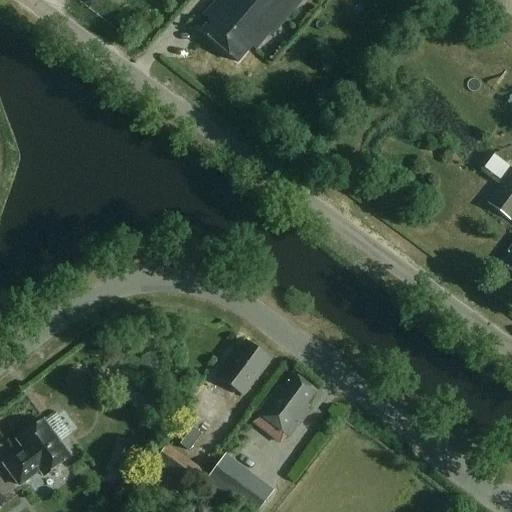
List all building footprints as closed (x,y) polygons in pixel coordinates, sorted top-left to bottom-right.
[(204,32),(239,62),(251,46),(255,50),(269,34),(271,36),(301,0),(219,0),(204,17),(212,23),(204,32)] [(511,173),(489,204),(511,221),(511,220),(511,219),(511,173)] [(511,220),(511,247),(508,253),(511,255),(503,264),(511,271),(511,219),(511,220)] [(218,378),(242,397),(267,364),(263,361),(265,358),(246,342),(218,378)] [(282,389),(278,386),(259,412),(290,435),(310,409),(306,406),(316,393),(292,375),(282,389)] [(65,445),(61,444),(44,420),(17,440),(24,449),(3,464),(20,486),(40,471),(44,477),(71,457),(70,456),(70,451),(65,445)] [(202,434),(193,427),(180,444),(189,451),(202,434)] [(124,472),(134,444),(118,438),(108,467),(124,472)] [(167,444),(155,461),(191,487),(204,470),(167,444)] [(204,481),(246,511),(257,511),(274,491),(225,454),(204,481)] [(155,494),(174,508),(187,490),(168,476),(155,494)]
